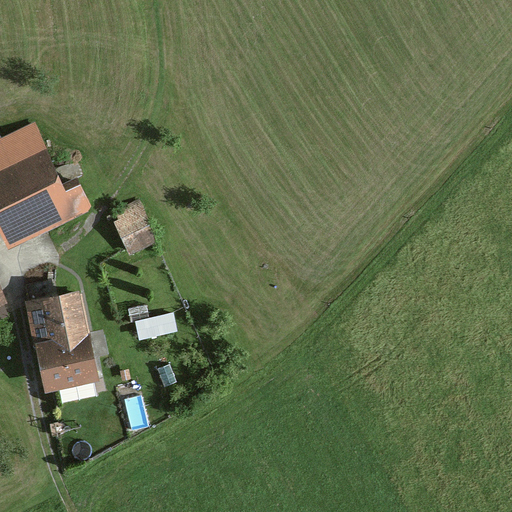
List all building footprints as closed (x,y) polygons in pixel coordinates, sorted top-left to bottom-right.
[(0,132),(0,225),(9,244),(78,212),(35,119),(1,135),(0,132)] [(114,210),(133,252),(161,239),(141,197),(114,210)] [(0,283),(0,309),(9,305),(0,283)] [(84,298),(40,307),(56,391),(100,383),(84,298)] [(177,318),(143,323),(145,337),(179,332),(177,318)]
